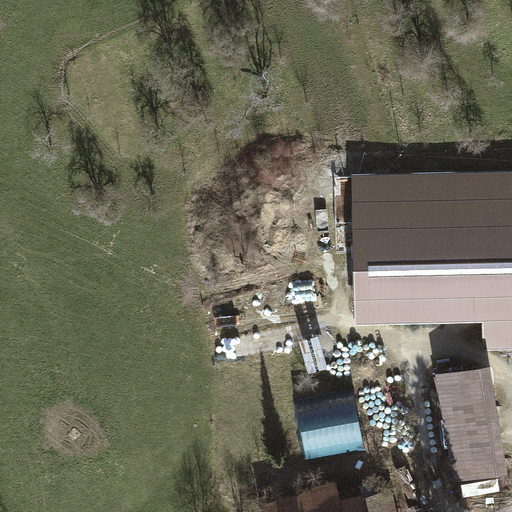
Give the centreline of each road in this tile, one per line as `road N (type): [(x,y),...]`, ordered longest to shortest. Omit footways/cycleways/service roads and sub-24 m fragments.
road 1 (track): [(439,511),(420,395),(359,291),(361,214),(395,175),(511,163)]
road 2 (track): [(395,175),(347,30),(345,0)]
road 3 (track): [(389,332),(511,365)]
